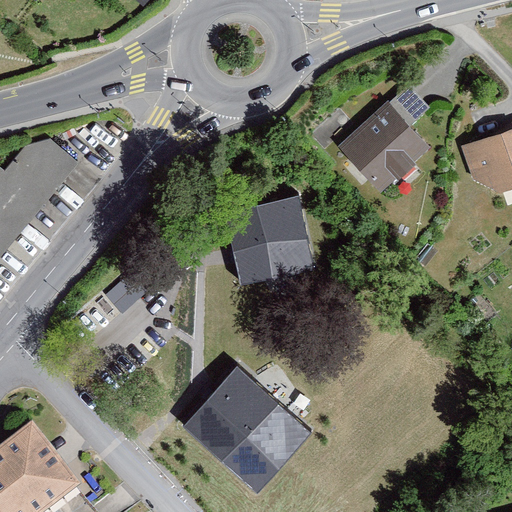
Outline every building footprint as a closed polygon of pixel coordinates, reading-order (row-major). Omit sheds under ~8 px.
[(426,109),(407,88),(390,104),(384,97),(331,144),(377,196),(427,151),(405,127),(426,109)] [(511,129),(508,131),(460,148),(470,182),(501,198),(511,194),(511,129)] [(0,251),(74,163),(47,139),(21,147),(4,170),(0,167),(0,251)] [(293,246),(259,209),(218,247),(228,257),(157,322),(189,357),(273,281),(264,272),(293,246)] [(308,427),(238,364),(186,421),(257,484),(308,427)] [(73,511),(22,443),(0,459),(0,511),(73,511)]
